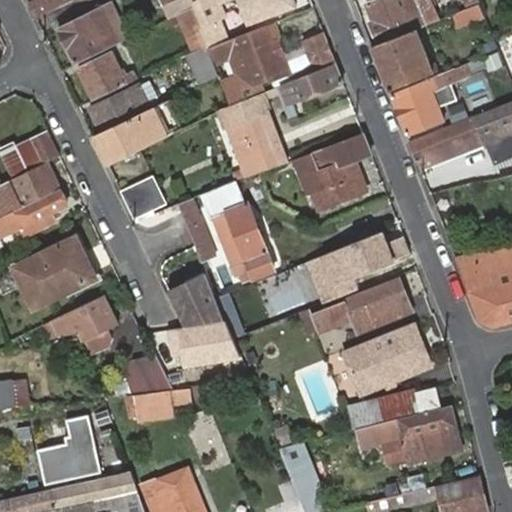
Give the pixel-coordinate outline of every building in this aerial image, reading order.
[(35,0),(29,3),(36,17),(70,0),(35,0)] [(171,16),(176,14),(192,6),(189,0),(163,0),(164,1),(171,16)] [(207,43),(208,45),(210,44),(225,39),(229,37),(222,18),(227,16),(222,4),(219,5),(217,0),(189,0),(192,6),(207,43)] [(295,5),(293,0),(217,0),(219,5),(222,4),(231,0),(235,0),(246,25),(295,5)] [(415,27),(427,23),(423,15),(421,16),(414,0),(373,0),(367,3),(373,20),(371,22),(378,42),(415,27)] [(485,16),(480,2),(468,6),(457,11),(462,25),(485,16)] [(107,14),(113,11),(114,11),(110,4),(61,28),(75,61),(126,36),(123,32),(117,35),(107,14)] [(176,14),(190,51),(207,43),(192,6),(176,14)] [(123,32),(113,11),(107,14),(117,35),(123,32)] [(221,82),(229,104),(257,92),(254,83),(271,76),(291,69),(277,39),(272,42),(265,24),(229,37),(225,39),(230,51),(239,75),(221,82)] [(372,44),(389,89),(440,69),(437,63),(430,65),(415,27),(378,42),(372,44)] [(304,42),(314,71),(334,62),(323,34),(304,42)] [(216,57),(230,51),(225,39),(210,44),(216,57)] [(187,53),(200,82),(217,73),(208,45),(207,43),(190,51),(187,53)] [(457,78),(502,61),(497,48),(452,66),(453,68),(457,78)] [(103,76),(120,67),(112,52),(96,60),(103,76)] [(79,69),(93,100),(137,78),(134,72),(124,76),(120,67),(103,76),(96,60),(79,69)] [(314,71),(279,86),(287,105),(342,80),(334,62),(314,71)] [(391,93),(407,132),(459,112),(447,82),(457,78),(453,68),(391,93)] [(156,95),(149,80),(137,86),(144,101),(156,95)] [(137,86),(92,108),(103,130),(159,102),(156,95),(144,101),(137,86)] [(244,178),(288,160),(285,153),(275,157),(258,113),(268,110),(261,91),(257,92),(229,104),(218,109),(244,178)] [(108,164),(180,128),(166,99),(159,102),(103,130),(93,134),(108,164)] [(482,135),(485,143),(492,162),(511,154),(511,99),(410,140),(417,159),(482,135)] [(275,157),(285,153),(268,110),(258,113),(275,157)] [(355,160),(370,154),(361,132),(292,159),(306,192),(313,194),(320,209),(367,189),(355,160)] [(59,156),(48,133),(31,140),(42,164),(47,162),(59,156)] [(417,159),(421,168),(485,143),(482,135),(417,159)] [(42,164),(31,140),(3,154),(14,178),(42,164)] [(511,154),(492,162),(497,177),(511,172),(511,154)] [(372,158),(361,163),(370,187),(381,183),(372,158)] [(60,189),(47,162),(42,164),(14,178),(3,183),(0,184),(0,211),(3,217),(60,189)] [(121,191),(134,218),(166,202),(153,175),(121,191)] [(233,182),(202,195),(209,213),(240,200),(233,182)] [(68,204),(60,189),(3,217),(0,218),(0,227),(4,235),(23,226),(26,233),(55,219),(52,213),(68,204)] [(179,205),(202,263),(216,257),(193,199),(179,205)] [(275,269),(248,202),(214,215),(236,275),(242,273),(245,282),(275,269)] [(384,229),(304,262),(323,309),(360,294),(355,281),(398,263),(384,229)] [(36,307),(95,277),(75,237),(17,267),(36,307)] [(511,239),(485,245),(484,242),(453,250),(455,256),(478,251),(479,256),(488,254),(489,261),(511,255),(511,239)] [(478,251),(455,256),(480,320),(493,324),(511,319),(511,255),(489,261),(488,254),(479,256),(478,251)] [(244,361),(207,273),(169,291),(186,327),(166,331),(172,355),(180,354),(182,371),(244,361)] [(357,334),(415,312),(402,278),(360,294),(313,313),(319,331),(351,320),(357,334)] [(104,295),(55,319),(66,342),(75,341),(85,341),(119,325),(104,295)] [(413,321),(341,350),(359,393),(430,365),(413,321)] [(155,354),(88,374),(96,397),(132,392),(169,388),(155,354)] [(17,407),(30,405),(27,380),(0,383),(0,408),(3,408),(17,407)] [(191,386),(169,388),(173,409),(190,406),(191,386)] [(415,391),(421,410),(440,406),(434,386),(415,391)] [(169,388),(132,392),(138,425),(175,420),(173,409),(169,388)] [(355,405),(360,425),(378,421),(421,410),(415,391),(355,405)] [(90,440),(97,439),(112,434),(101,403),(82,411),(89,426),(85,427),(90,440)] [(421,410),(378,421),(386,454),(403,450),(407,467),(464,452),(451,403),(440,406),(421,410)] [(378,421),(360,425),(367,459),(386,454),(378,421)] [(307,460),(300,440),(279,445),(288,467),(307,460)] [(163,488),(193,476),(188,465),(158,477),(163,488)] [(145,511),(130,469),(52,487),(57,510),(94,500),(97,511),(145,511)] [(479,474),(433,485),(436,496),(439,511),(485,511),(488,511),(479,474)] [(206,511),(193,476),(163,488),(158,477),(157,475),(143,482),(154,511),(206,511)] [(293,480),(281,485),(287,501),(299,496),(293,480)] [(433,485),(365,501),(368,511),(372,511),(436,496),(433,485)] [(0,511),(47,511),(57,510),(52,487),(9,497),(0,498),(0,511)] [(316,511),(311,496),(301,500),(305,511),(316,511)] [(97,511),(94,500),(57,510),(47,511),(97,511)]
